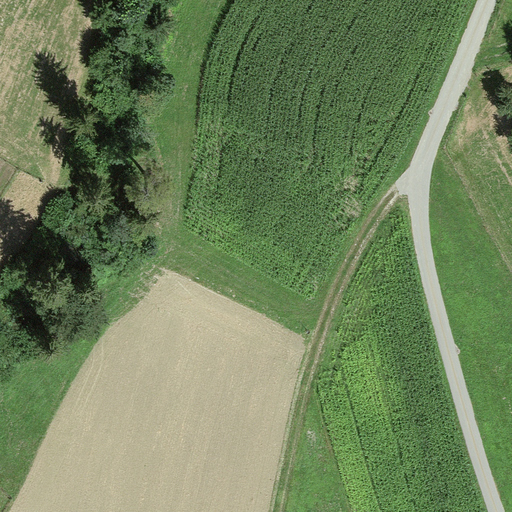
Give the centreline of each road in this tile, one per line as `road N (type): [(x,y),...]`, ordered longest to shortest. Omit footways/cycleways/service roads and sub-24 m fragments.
road 1 (residential): [(481,511),(436,343),(412,194),(482,0)]
road 2 (track): [(412,194),(365,233),(316,377),(285,511)]
